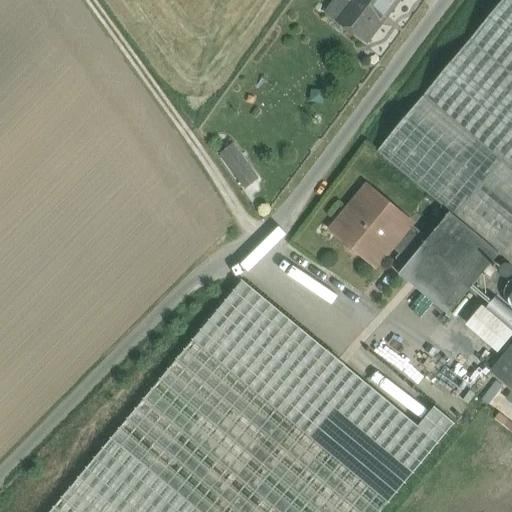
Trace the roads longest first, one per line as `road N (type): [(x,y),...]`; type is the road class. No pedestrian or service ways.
road 1 (track): [(0,484),(250,238)]
road 2 (residential): [(250,238),(271,231),(446,0)]
road 3 (track): [(100,0),(271,231)]
